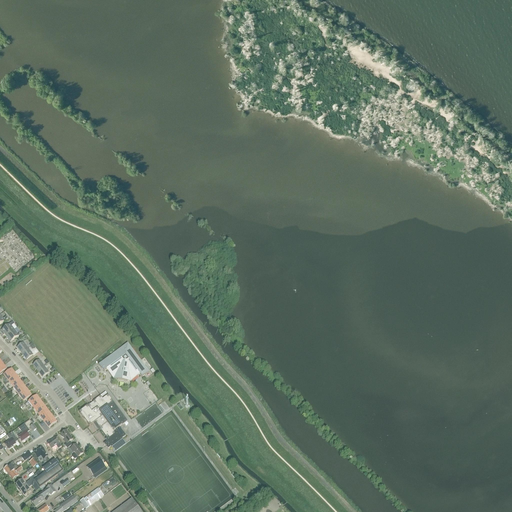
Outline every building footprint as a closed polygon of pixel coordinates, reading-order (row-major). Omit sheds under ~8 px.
[(6,336),(14,330),(11,326),(14,324),(13,322),(10,324),(1,331),(6,336)] [(17,334),(14,330),(6,336),(10,342),(19,336),(18,336),(22,334),(20,331),(17,334)] [(22,354),(28,349),(23,343),(17,348),(22,354)] [(128,343),(99,364),(104,372),(107,370),(114,379),(116,377),(117,379),(127,381),(129,379),(131,381),(138,376),(140,375),(142,377),(149,372),(128,343)] [(33,355),(28,349),(22,354),(26,360),(33,355)] [(33,365),(37,371),(44,366),(39,360),(33,365)] [(44,366),(37,371),(42,378),(49,373),(44,366)] [(9,382),(16,376),(11,369),(4,375),(9,382)] [(16,376),(9,382),(14,388),(21,382),(16,376)] [(21,382),(14,388),(19,395),(26,389),(21,382)] [(31,396),(26,389),(19,395),(24,401),(31,396)] [(108,395),(103,399),(122,425),(127,421),(113,402),(113,401),(108,395)] [(34,408),(41,402),(36,396),(29,401),(34,408)] [(88,406),(79,412),(90,426),(95,422),(102,431),(107,438),(106,438),(105,439),(107,440),(118,432),(116,430),(119,427),(122,425),(103,399),(100,396),(93,401),(94,402),(88,406)] [(46,409),(41,402),(34,408),(39,415),(46,409)] [(51,416),(46,409),(39,415),(44,421),(51,416)] [(51,416),(44,421),(49,428),(56,422),(51,416)] [(29,431),(24,424),(18,428),(22,434),(18,437),(22,442),(23,442),(25,441),(25,440),(30,437),(27,433),(29,431)] [(126,436),(119,427),(116,430),(118,432),(107,440),(107,441),(104,444),(108,449),(111,447),(112,447),(123,439),(122,439),(126,436)] [(61,434),(61,435),(61,436),(62,438),(63,437),(65,440),(64,441),(66,444),(65,445),(67,449),(72,445),(70,442),(73,440),(66,431),(61,434)] [(8,449),(9,450),(12,448),(12,447),(16,444),(16,443),(18,441),(11,433),(7,436),(10,440),(4,444),(8,449)] [(47,443),(48,444),(47,444),(51,449),(56,446),(59,449),(61,447),(55,438),(50,442),(50,441),(49,441),(47,442),(47,443)] [(76,444),(70,449),(69,448),(67,449),(70,454),(73,452),(73,453),(74,452),(75,454),(73,456),(72,457),(74,459),(76,459),(78,457),(83,454),(76,444)] [(36,450),(33,452),(34,453),(38,459),(41,456),(43,459),(44,460),(48,457),(41,448),(37,451),(36,450)] [(29,452),(21,458),(24,462),(32,456),(29,452)] [(99,459),(87,468),(93,475),(105,467),(99,459)] [(42,475),(34,481),(37,485),(40,488),(63,471),(55,460),(43,469),(46,472),(42,475)] [(9,475),(14,470),(17,468),(13,462),(4,469),(9,475)] [(15,471),(14,470),(9,475),(13,480),(19,475),(17,473),(22,469),(20,466),(15,471)] [(34,481),(42,475),(39,471),(37,472),(36,474),(30,479),(31,480),(26,483),(27,484),(26,485),(22,480),(16,485),(16,486),(17,488),(18,488),(20,491),(30,484),(34,481)] [(29,488),(32,486),(30,484),(20,491),(25,497),(31,492),(27,488),(29,487),(29,488)] [(56,492),(51,486),(42,493),(37,496),(37,497),(31,501),(35,507),(44,501),(42,498),(48,494),(50,494),(51,496),(56,492)] [(98,489),(84,499),(89,507),(104,496),(98,489)] [(63,511),(78,502),(74,496),(60,506),(61,507),(54,511),(55,511),(63,511)] [(141,511),(132,499),(114,511),(141,511)]
